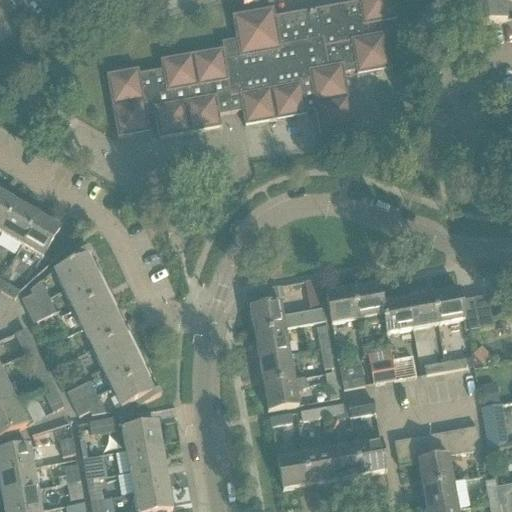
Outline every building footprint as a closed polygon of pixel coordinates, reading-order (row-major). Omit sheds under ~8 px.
[(273,11),(231,19),(235,43),(221,45),(222,52),(160,63),(161,73),(138,77),(138,72),(106,78),(117,141),(149,135),(146,118),(154,117),(158,141),(221,130),(218,118),(241,114),(244,129),(307,118),(306,114),(314,112),(319,140),(354,134),(343,76),(355,74),(356,78),(391,71),(385,36),(374,38),(372,27),(397,22),(392,0),(356,0),(357,5),(274,20),(273,11)] [(468,30),(506,24),(502,1),(464,8),(468,30)] [(0,236),(1,237),(18,208),(0,197),(0,236)] [(20,249),(37,219),(18,208),(1,237),(20,249)] [(55,239),(59,232),(37,219),(20,249),(44,263),(44,261),(51,265),(70,248),(55,239)] [(88,251),(70,260),(64,263),(67,268),(53,275),(63,294),(95,279),(86,260),(91,257),(88,251)] [(104,298),(95,279),(63,294),(72,314),(104,298)] [(0,294),(14,303),(19,295),(0,283),(0,294)] [(33,328),(51,319),(56,317),(40,285),(30,294),(32,298),(21,303),(33,328)] [(350,294),(356,325),(358,324),(358,329),(382,324),(381,320),(383,320),(381,308),(378,289),(378,288),(376,288),(376,289),(350,294)] [(478,332),(476,323),(473,303),(460,305),(458,294),(458,293),(457,293),(457,294),(432,299),(437,330),(464,325),(465,335),(478,332)] [(325,297),(329,317),(331,329),(356,325),(350,294),(327,298),(326,297),(325,297)] [(114,318),(104,298),(72,314),(82,333),(114,318)] [(406,303),(412,335),(437,330),(432,299),(406,303)] [(381,320),(382,324),(385,339),(412,335),(406,303),(381,308),(383,320),(381,320)] [(249,313),(254,339),(284,333),(284,332),(324,325),(323,320),(322,312),(281,319),(279,307),(248,313),(249,313)] [(124,337),(114,318),(82,333),(92,353),(124,337)] [(315,333),(319,353),(329,351),(325,331),(315,333)] [(15,338),(24,356),(53,416),(63,411),(24,333),(15,338)] [(284,333),(254,339),(258,364),(288,358),(284,333)] [(133,357),(124,337),(92,353),(101,373),(133,357)] [(422,359),(448,358),(447,342),(421,343),(422,359)] [(323,373),(324,373),(332,371),(329,351),(319,353),(323,373)] [(481,351),(472,359),(483,370),(492,362),(481,351)] [(143,377),(133,357),(101,373),(111,393),(143,377)] [(288,358),(258,364),(263,389),(293,383),(288,358)] [(370,365),(372,380),(374,389),(394,385),(390,364),(390,363),(390,358),(375,361),(376,364),(370,365)] [(416,381),(414,372),(412,359),(390,363),(390,364),(394,385),(416,381)] [(445,375),(467,372),(465,363),(444,367),(445,375)] [(425,379),(445,375),(444,367),(424,370),(425,379)] [(343,394),(364,390),(360,368),(339,371),(343,394)] [(334,376),(325,378),(324,378),(328,403),(328,404),(338,402),(334,376)] [(160,399),(159,397),(157,393),(152,395),(143,377),(111,393),(120,412),(134,405),(136,411),(142,408),(160,399)] [(298,409),(295,393),(305,391),(303,381),(293,383),(263,389),(268,415),(267,415),(267,416),(298,410),(298,409)] [(91,420),(105,417),(89,385),(66,397),(78,421),(89,416),(91,420)] [(495,385),(477,388),(481,410),(498,407),(495,385)] [(0,417),(17,409),(7,389),(0,392),(0,417)] [(374,418),(372,403),(346,408),(349,422),(374,418)] [(489,452),(508,448),(501,408),(482,412),(489,452)] [(27,429),(17,409),(0,417),(0,442),(9,438),(27,429)] [(321,421),(342,417),(340,409),(320,412),(321,421)] [(301,425),(321,421),(320,412),(300,416),(301,425)] [(270,430),(291,426),(290,418),(269,421),(270,430)] [(90,439),(117,435),(115,422),(88,427),(90,439)] [(125,456),(160,449),(156,427),(121,434),(125,455),(125,456)] [(468,458),(481,455),(476,431),(463,433),(468,458)] [(457,460),(468,458),(463,433),(452,435),(457,460)] [(452,435),(440,437),(445,462),(447,461),(457,460),(452,435)] [(440,437),(427,439),(432,464),(445,462),(440,437)] [(428,464),(432,464),(427,439),(416,441),(420,465),(428,464)] [(416,441),(404,444),(409,467),(416,466),(420,465),(416,441)] [(62,461),(74,459),(72,443),(59,445),(62,461)] [(393,446),(398,469),(409,467),(404,444),(393,446)] [(386,476),(380,445),(354,450),(360,480),(384,475),(384,476),(386,476)] [(129,477),(164,471),(160,449),(125,456),(125,455),(114,457),(118,477),(129,475),(129,477)] [(0,455),(0,477),(33,472),(29,450),(0,455)] [(328,455),(333,485),(360,480),(354,450),(328,455)] [(328,455),(302,459),(308,489),(333,485),(328,455)] [(283,494),(308,489),(302,459),(276,464),(282,495),(283,495),(283,494)] [(422,492),(452,486),(447,461),(445,462),(432,464),(428,464),(420,465),(416,466),(416,467),(417,466),(422,492)] [(85,485),(98,483),(95,466),(82,468),(85,485)] [(76,470),(64,472),(67,488),(79,486),(76,470)] [(133,498),(168,492),(164,471),(129,477),(132,497),(133,498)] [(36,493),(33,472),(0,477),(0,495),(1,500),(36,493)] [(88,501),(101,498),(98,483),(85,485),(88,501)] [(488,506),(497,504),(495,491),(494,483),(485,485),(488,506)] [(70,505),(82,503),(79,486),(67,488),(70,505)] [(425,511),(451,511),(456,511),(452,486),(422,492),(425,511)] [(511,511),(511,496),(510,488),(495,491),(497,504),(498,511),(511,511)] [(171,511),(168,492),(133,498),(133,500),(134,511),(171,511)] [(39,511),(36,493),(1,500),(3,511),(39,511)]
